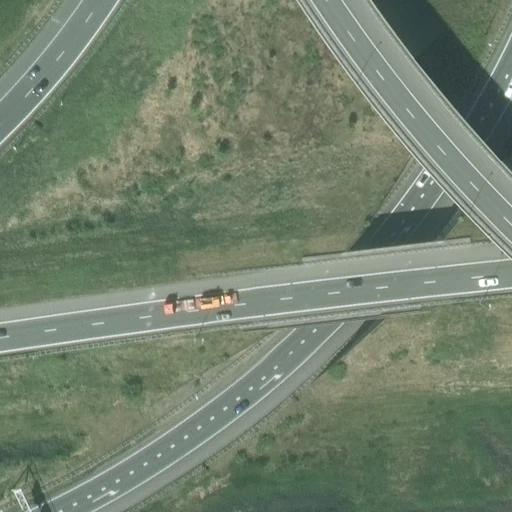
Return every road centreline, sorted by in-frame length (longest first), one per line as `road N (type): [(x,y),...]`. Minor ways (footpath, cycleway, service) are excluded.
road 1 (motorway): [(57,511),(164,450),(316,325),(407,228),(479,130),(511,67)]
road 2 (motorway): [(511,270),(0,339)]
road 3 (trunk): [(324,0),(398,101),(511,227)]
road 4 (motorway): [(102,0),(0,124)]
